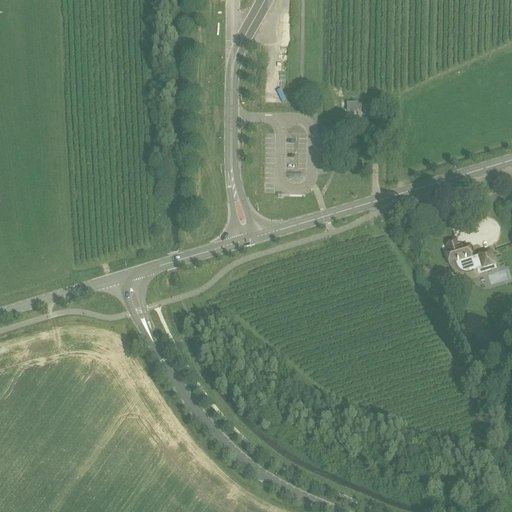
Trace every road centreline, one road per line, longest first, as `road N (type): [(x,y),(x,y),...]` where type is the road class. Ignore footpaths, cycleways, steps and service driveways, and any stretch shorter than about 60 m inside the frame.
road 1 (secondary): [(254,237),(511,160)]
road 2 (tertiary): [(338,511),(242,460),(193,406),(154,345)]
road 3 (secondary): [(233,186),(232,0)]
road 4 (tertiary): [(0,314),(119,278)]
